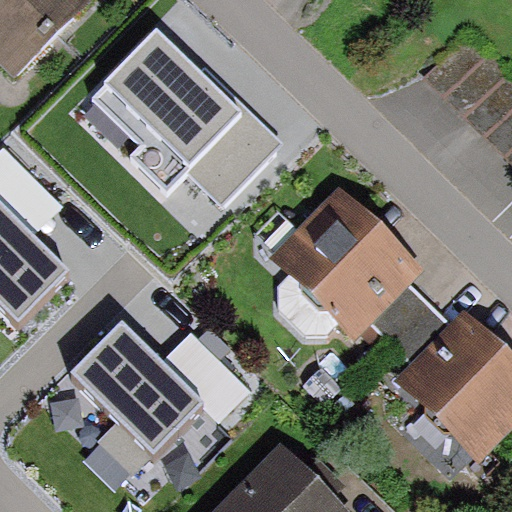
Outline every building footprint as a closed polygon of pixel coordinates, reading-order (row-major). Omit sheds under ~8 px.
[(0,0),(0,49),(18,67),(83,0),(0,0)] [(511,152),(511,61),(465,16),(420,62),(511,152)] [(201,82),(157,40),(97,102),(148,151),(139,160),(170,189),(189,170),(224,203),(278,147),(206,77),(201,82)] [(0,179),(33,217),(57,197),(21,156),(0,174),(0,179)] [(338,192),(279,252),(291,264),(262,295),(309,340),(330,318),(348,335),(365,317),(412,362),(398,376),(473,448),(511,407),(511,361),(466,317),(453,330),(395,275),(409,261),(338,192)] [(68,278),(0,215),(0,310),(20,330),(68,278)] [(192,407),(122,339),(81,381),(151,449),(192,407)] [(353,511),(285,440),(208,511),(353,511)]
